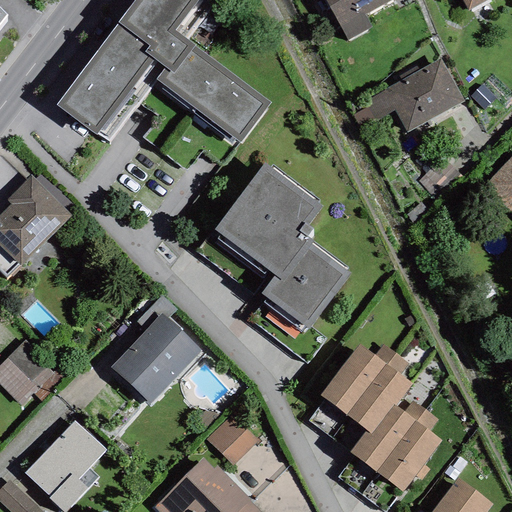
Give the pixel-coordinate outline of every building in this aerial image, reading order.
[(214,0),(134,0),(56,104),(108,143),(156,79),(165,68),(172,74),(194,45),(186,39),(214,0)] [(325,0),(347,40),(370,27),(364,15),(390,0),(325,0)] [(463,0),(469,10),(486,0),(463,0)] [(270,102),(194,45),(172,74),(165,68),(156,79),(241,144),(270,102)] [(406,133),(464,101),(440,58),(419,70),(401,80),(382,90),(383,92),(394,111),(406,133)] [(401,80),(419,70),(416,66),(399,76),(401,80)] [(484,110),(495,98),(481,85),(469,97),(484,110)] [(394,111),(383,92),(364,102),(367,107),(375,121),(394,111)] [(361,130),(375,121),(367,107),(352,115),(361,130)] [(511,154),(482,184),(511,213),(511,154)] [(435,199),(459,174),(442,157),(418,182),(435,199)] [(271,273),(275,276),(262,293),(308,328),(350,274),(304,239),(312,229),(307,225),(322,206),(265,162),(214,229),(271,273)] [(31,176),(8,200),(11,203),(0,214),(0,270),(6,277),(18,265),(20,268),(72,215),(68,212),(73,206),(40,174),(35,179),(31,176)] [(414,225),(428,211),(419,202),(405,216),(414,225)] [(135,323),(143,331),(160,314),(166,319),(176,309),(162,295),(135,323)] [(150,404),(200,351),(166,319),(160,314),(143,331),(110,367),(150,404)] [(63,379),(25,341),(0,365),(0,385),(20,405),(32,393),(41,401),(63,379)] [(360,344),(320,396),(346,416),(386,364),(374,355),(360,344)] [(386,364),(400,375),(408,364),(382,344),(374,355),(386,364)] [(386,364),(346,416),(366,431),(370,434),(393,405),(395,407),(412,384),(410,383),(400,375),(386,364)] [(414,421),(429,432),(438,420),(412,400),(403,413),(414,421)] [(395,407),(393,405),(370,434),(366,431),(350,453),(377,472),(414,421),(403,413),(395,407)] [(232,467),(260,441),(236,414),(207,439),(232,467)] [(414,421),(377,472),(403,492),(441,440),(429,432),(414,421)] [(48,498),(54,504),(62,511),(64,511),(98,477),(89,468),(105,452),(99,446),(74,422),(24,473),(49,497),(48,498)] [(203,458),(153,508),(157,511),(237,511),(250,499),(246,495),(224,474),(216,466),(214,469),(203,458)] [(486,511),(492,505),(457,479),(432,511),(486,511)] [(41,511),(8,480),(0,488),(0,503),(9,511),(41,511)] [(260,511),(250,499),(237,511),(260,511)]
